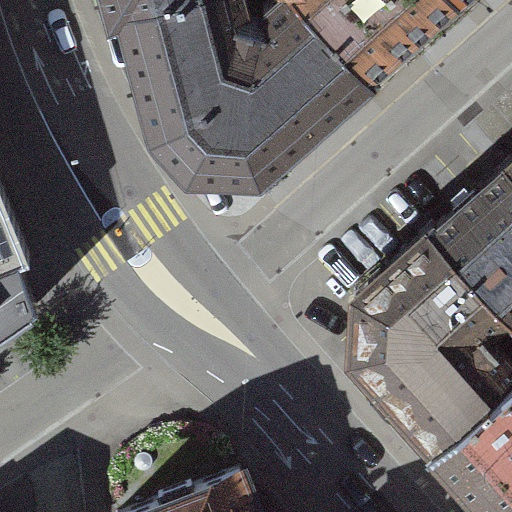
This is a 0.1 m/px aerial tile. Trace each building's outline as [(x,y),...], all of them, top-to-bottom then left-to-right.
[(249,175),(370,66),(304,0),(121,0),(116,1),(151,127),(186,170),(249,175)] [(304,0),(370,66),(442,0),(304,0)] [(511,125),(496,138),(511,155),(511,125)] [(511,155),(496,138),(426,196),(511,288),(511,155)] [(0,191),(0,343),(40,317),(12,262),(27,258),(0,191)] [(511,307),(511,288),(426,196),(340,275),(346,342),(420,420),(511,349),(511,342),(504,315),(511,307)] [(511,349),(420,420),(488,508),(511,489),(511,349)] [(260,511),(245,469),(118,511),(260,511)] [(511,511),(511,489),(488,508),(491,511),(511,511)]
